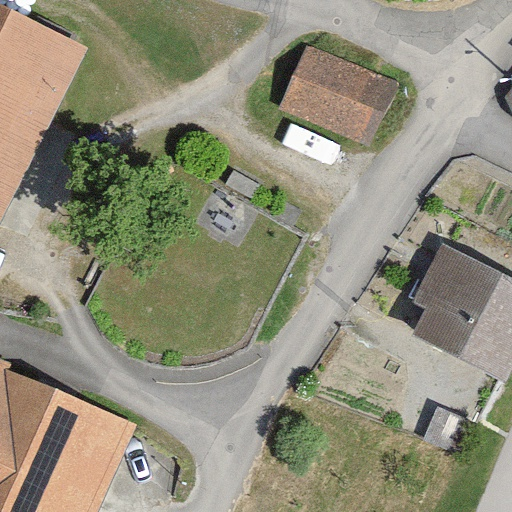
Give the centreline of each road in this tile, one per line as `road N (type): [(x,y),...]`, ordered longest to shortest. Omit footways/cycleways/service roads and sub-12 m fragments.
road 1 (residential): [(449,113),(309,305),(215,511)]
road 2 (residential): [(310,11),(481,68)]
